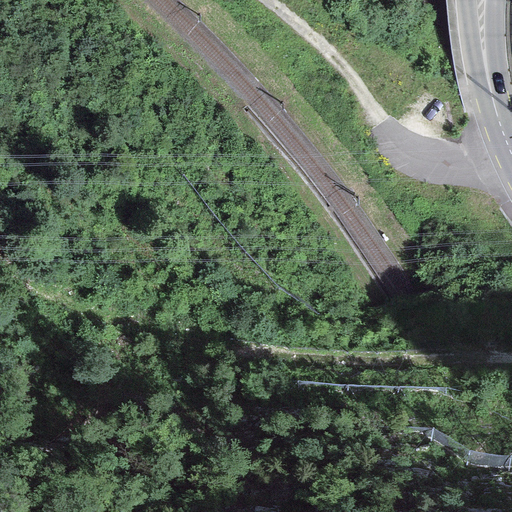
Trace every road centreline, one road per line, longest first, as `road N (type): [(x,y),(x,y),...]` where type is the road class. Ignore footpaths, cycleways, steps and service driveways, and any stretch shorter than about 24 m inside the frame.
road 1 (track): [(0,268),(172,340),(281,358),(511,362)]
road 2 (track): [(280,0),(435,143),(469,159),(511,161)]
